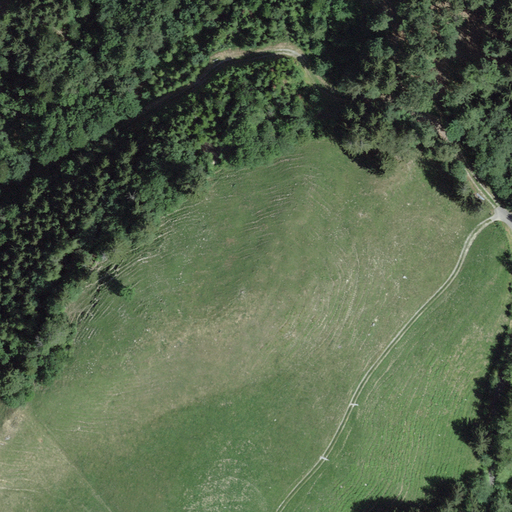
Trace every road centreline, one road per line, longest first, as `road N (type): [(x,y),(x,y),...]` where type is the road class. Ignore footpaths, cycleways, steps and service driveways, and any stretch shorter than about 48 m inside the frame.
road 1 (track): [(502,221),(446,135),(417,113),(321,82),(297,49),(218,59),(193,84),(50,169),(25,179),(0,173)]
road 2 (track): [(275,511),(390,341),(456,269),(477,224),(511,227)]
road 3 (track): [(511,315),(485,511)]
